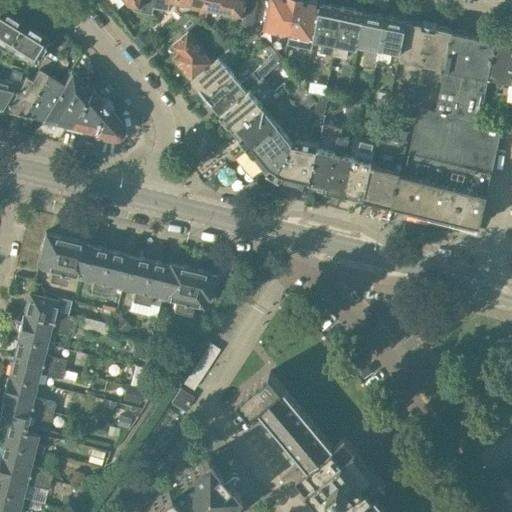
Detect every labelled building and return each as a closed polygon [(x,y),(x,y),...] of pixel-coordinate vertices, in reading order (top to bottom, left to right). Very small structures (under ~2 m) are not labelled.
[(127,0),(135,8),(141,9),(143,4),(143,0),(127,0)] [(206,0),(205,6),(243,15),(242,23),(248,27),(252,30),(258,0),(206,0)] [(290,32),(296,0),(258,0),(252,30),(258,34),(263,38),(265,27),(287,32),(290,32)] [(312,47),(315,36),(322,2),(312,0),(296,0),(290,32),(288,42),(312,47)] [(0,45),(5,48),(22,21),(15,17),(16,12),(0,2),(0,45)] [(334,54),(343,6),(322,2),(315,36),(323,38),(320,52),(334,54)] [(350,43),(358,45),(365,11),(343,6),(334,54),(347,57),(350,43)] [(386,15),(365,11),(358,45),(366,47),(363,63),(376,66),(377,58),(386,15)] [(175,56),(194,78),(215,59),(190,29),(198,22),(193,17),(183,14),(174,21),(185,34),(173,43),(180,51),(175,56)] [(408,20),(386,15),(377,58),(391,61),(393,52),(400,54),(408,20)] [(400,57),(422,61),(430,24),(408,20),(400,54),(400,57)] [(48,37),(22,21),(5,48),(15,54),(17,51),(33,61),(48,37)] [(452,29),(430,24),(422,61),(444,66),(452,29)] [(248,27),(240,34),(248,43),(258,34),(252,30),(248,27)] [(489,75),(496,38),(452,29),(444,66),(435,109),(435,110),(479,119),(489,75)] [(511,71),(511,41),(496,38),(489,75),(510,80),(511,71)] [(269,42),(262,48),(270,57),(243,80),(242,80),(248,88),(263,76),(282,59),(276,52),(269,42)] [(194,78),(207,94),(235,71),(228,62),(234,57),(234,53),(230,48),(220,55),(215,59),(194,78)] [(39,66),(48,72),(57,57),(48,51),(39,66)] [(6,107),(24,111),(48,72),(39,66),(32,77),(26,74),(21,82),(6,107)] [(71,69),(56,93),(42,116),(69,123),(90,89),(91,87),(89,88),(71,69)] [(207,94),(221,111),(248,88),(242,80),(243,80),(235,71),(207,94)] [(48,72),(24,111),(42,116),(56,93),(49,88),(56,77),(48,72)] [(275,94),(264,103),(236,128),(251,145),(311,95),(293,74),(275,90),(273,91),(275,94)] [(0,108),(4,109),(6,107),(21,82),(0,76),(0,108)] [(248,88),(221,111),(236,128),(264,103),(275,94),(273,91),(275,90),(263,76),(248,88)] [(407,95),(416,96),(418,83),(410,81),(407,95)] [(427,85),(418,83),(416,96),(424,98),(427,85)] [(501,124),(504,113),(506,104),(508,90),(509,87),(503,86),(502,93),(497,92),(491,122),(501,124)] [(91,87),(90,89),(69,123),(95,129),(94,132),(111,136),(113,136),(114,136),(117,136),(119,135),(121,133),(123,130),(123,129),(124,127),(124,126),(123,124),(123,122),(121,120),(110,108),(111,107),(112,105),(112,103),(111,101),(111,100),(110,99),(108,97),(106,97),(104,97),(102,98),(101,98),(91,87)] [(379,91),(377,102),(386,104),(389,93),(379,91)] [(276,172),(287,153),(298,136),(305,130),(295,119),(316,101),(311,95),(251,145),(271,169),(276,172)] [(320,96),(313,111),(325,115),(328,98),(320,96)] [(345,112),(358,114),(360,102),(348,100),(345,112)] [(411,140),(397,203),(480,222),(501,126),(501,124),(491,122),(479,119),(435,110),(435,109),(418,105),(411,140)] [(387,123),(407,127),(410,110),(391,106),(387,123)] [(510,128),(511,120),(511,114),(504,113),(501,124),(501,126),(510,128)] [(310,139),(298,136),(287,153),(276,172),(282,176),(309,182),(318,140),(322,124),(314,122),(310,139)] [(318,140),(309,182),(340,190),(345,170),(346,170),(350,152),(353,138),(341,135),(343,127),(323,122),(322,124),(318,140)] [(397,203),(411,140),(378,132),(376,143),(375,150),(364,195),(397,203)] [(345,170),(340,190),(364,195),(375,150),(376,143),(358,138),(354,153),(350,152),(346,170),(345,170)] [(69,270),(81,273),(89,243),(89,241),(46,231),(38,263),(50,265),(47,277),(66,282),(69,270)] [(111,280),(123,283),(130,253),(89,243),(81,273),(93,276),(91,288),(108,292),(111,280)] [(164,293),(172,261),(170,261),(170,263),(130,253),(123,283),(135,286),(132,298),(162,305),(164,293)] [(220,268),(228,269),(230,261),(221,259),(220,268)] [(213,271),(172,261),(164,293),(176,296),(174,308),(191,312),(194,300),(205,303),(213,271)] [(30,293),(25,312),(75,325),(77,316),(55,310),(57,300),(30,293)] [(72,335),(75,325),(25,312),(24,315),(23,315),(18,333),(19,334),(47,341),(51,329),(72,335)] [(132,326),(123,317),(115,324),(124,334),(132,326)] [(110,323),(93,318),(90,329),(107,333),(110,323)] [(19,335),(14,355),(64,368),(66,358),(44,353),(47,341),(19,334),(18,333),(17,334),(19,335)] [(147,355),(149,346),(147,342),(138,340),(134,342),(132,351),(134,355),(143,357),(147,355)] [(193,387),(219,347),(210,341),(183,381),(193,387)] [(7,375),(7,376),(8,376),(37,384),(40,372),(61,377),(64,368),(14,355),(9,376),(7,375)] [(335,445),(287,389),(271,369),(238,397),(251,413),(259,407),(309,466),(297,476),(327,511),(390,511),(376,494),(388,484),(346,435),(335,445)] [(34,395),(37,384),(8,376),(7,376),(2,395),(4,396),(3,398),(53,410),(55,401),(34,395)] [(148,387),(149,380),(132,376),(130,382),(148,387)] [(132,385),(129,399),(139,402),(142,387),(132,385)] [(170,400),(185,409),(194,395),(179,386),(170,400)] [(53,410),(3,398),(0,410),(0,418),(10,421),(4,445),(34,453),(35,450),(42,452),(44,444),(37,442),(39,432),(25,429),(29,414),(51,420),(53,410)] [(119,414),(116,427),(128,430),(131,417),(119,414)] [(109,425),(107,433),(117,436),(119,428),(109,425)] [(34,453),(4,445),(2,454),(0,453),(0,465),(50,478),(53,469),(31,463),(34,453)] [(89,460),(100,463),(103,450),(92,447),(89,460)] [(217,511),(240,493),(207,455),(169,487),(167,486),(135,511),(217,511)] [(0,486),(24,493),(23,496),(31,498),(45,502),(50,478),(0,465),(0,486)] [(81,485),(84,472),(73,469),(70,483),(81,485)] [(23,496),(24,493),(0,486),(0,511),(7,511),(10,511),(18,511),(21,504),(29,506),(31,498),(23,496)] [(80,486),(78,495),(90,498),(92,489),(80,486)]
